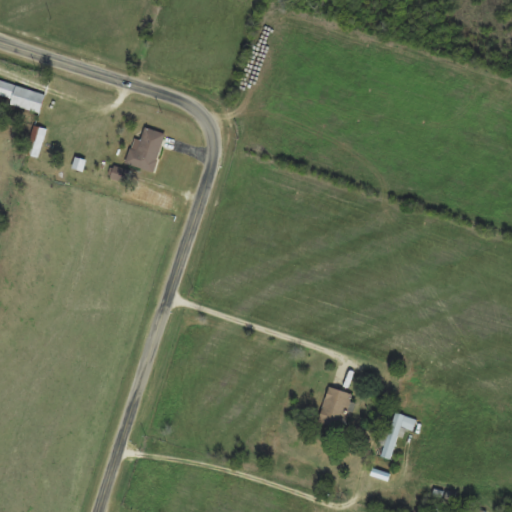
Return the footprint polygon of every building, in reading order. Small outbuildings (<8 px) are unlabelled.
[(0,99),(44,113),(49,96),(0,81),(0,99)] [(47,130),(35,127),(29,157),(41,159),(47,130)] [(167,135),(146,129),(143,140),(135,138),(128,166),(157,174),(167,135)] [(113,178),(129,185),(134,174),(117,167),(113,178)] [(355,394),(332,388),(322,424),(345,430),(355,394)] [(394,460),(405,429),(416,433),(420,421),(396,413),(381,455),(394,460)]
